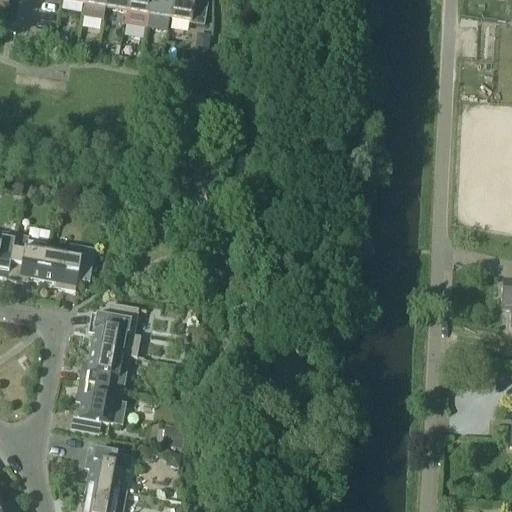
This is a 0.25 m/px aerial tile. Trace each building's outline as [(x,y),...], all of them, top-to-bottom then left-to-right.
[(0,0),(0,11),(8,10),(6,0),(0,0)] [(61,0),(61,5),(83,9),(84,0),(61,0)] [(83,9),(81,21),(102,25),(104,13),(106,0),(84,0),(83,9)] [(128,0),(106,0),(104,13),(125,16),(128,0)] [(128,0),(125,16),(147,20),(150,0),(128,0)] [(150,0),(147,20),(145,32),(166,36),(168,24),(172,0),(150,0)] [(191,28),(195,0),(172,0),(168,24),(191,28)] [(197,39),(194,61),(206,62),(209,40),(197,39)] [(13,190),(12,196),(21,198),(22,192),(23,190),(13,188),(13,190)] [(0,283),(7,285),(15,240),(2,238),(1,243),(0,242),(0,283)] [(20,287),(21,283),(41,286),(48,251),(27,247),(28,243),(15,240),(7,285),(20,287)] [(88,287),(91,275),(95,276),(97,262),(93,261),(94,255),(69,250),(68,255),(48,251),(41,286),(61,290),(61,295),(75,297),(77,285),(88,287)] [(511,286),(502,286),(501,315),(510,315),(509,333),(511,335),(511,286)] [(91,320),(88,334),(90,334),(93,335),(89,355),(95,356),(125,361),(136,363),(140,343),(133,342),(138,315),(109,309),(107,322),(95,320),(91,320)] [(86,375),(83,375),(81,374),(78,388),(123,396),(126,382),(121,382),(125,361),(95,356),(89,355),(86,375)] [(307,360),(296,361),(297,373),(308,372),(307,360)] [(128,408),(121,407),(123,396),(78,388),(76,401),(78,401),(81,402),(77,423),(95,426),(112,429),(124,432),(128,408)] [(161,450),(181,453),(185,434),(165,430),(161,450)] [(88,454),(85,468),(86,468),(90,469),(86,489),(95,491),(121,496),(125,475),(130,476),(132,462),(95,455),(88,454)] [(78,509),(77,511),(123,511),(126,497),(121,496),(95,491),(86,489),(82,510),(79,509),(78,509)]
